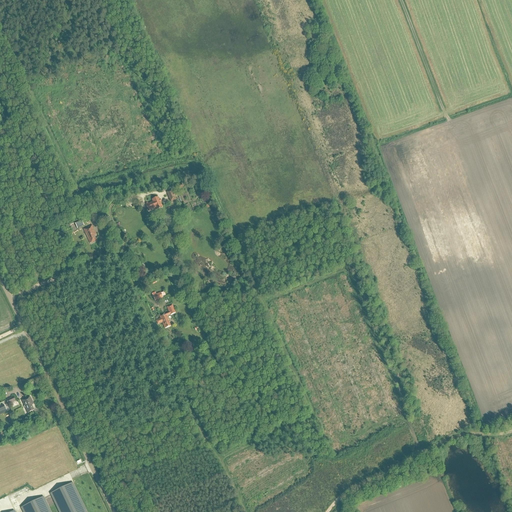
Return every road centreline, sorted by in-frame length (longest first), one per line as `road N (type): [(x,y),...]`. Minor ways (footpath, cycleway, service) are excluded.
road 1 (track): [(419,449),(345,265),(263,298),(194,166),(78,196),(0,26)]
road 2 (track): [(7,301),(118,254),(243,511)]
road 3 (unclassified): [(109,511),(0,284)]
road 4 (track): [(263,298),(313,416),(220,459)]
